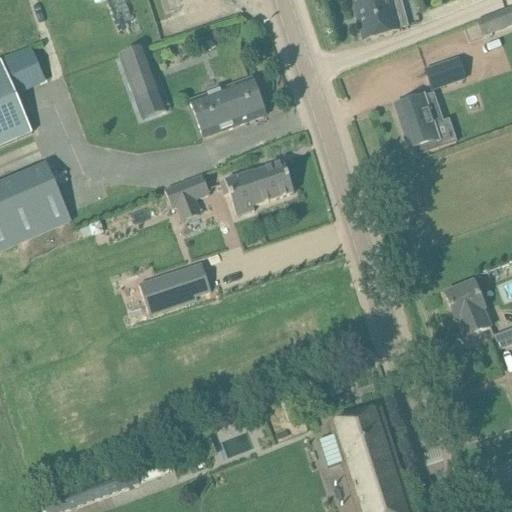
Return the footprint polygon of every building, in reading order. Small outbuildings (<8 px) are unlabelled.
[(351,0),(364,43),(401,32),(391,0),(351,0)] [(511,27),(511,7),(475,22),(483,40),(511,27)] [(161,92),(144,46),(120,55),(137,100),(161,92)] [(431,92),(465,80),(458,61),(425,73),(431,92)] [(0,148),(32,135),(1,63),(0,63),(0,148)] [(266,117),(252,80),(190,104),(203,141),(266,117)] [(424,99),(424,98),(394,108),(409,152),(413,151),(416,158),(441,149),(433,127),(443,124),(433,96),(424,99)] [(0,253),(71,223),(46,165),(0,184),(0,253)] [(225,183),(225,184),(220,185),(224,198),(229,196),(237,219),(254,213),(253,209),(293,196),(283,165),(253,175),(253,173),(225,183)] [(202,177),(164,192),(172,211),(209,196),(202,177)] [(202,265),(139,286),(150,319),(200,303),(199,300),(212,295),(202,265)] [(485,312),(473,285),(444,297),(456,324),(457,323),(465,341),(490,331),(483,313),(485,312)] [(226,304),(220,315),(232,315),(226,304)] [(511,330),(496,336),(500,348),(511,343),(511,330)] [(411,511),(379,409),(330,425),(334,439),(323,443),(320,448),(327,468),(332,470),(343,467),(357,511),(411,511)] [(171,465),(141,476),(144,483),(174,472),(171,465)] [(45,507),(46,511),(66,511),(140,485),(136,473),(45,507)]
